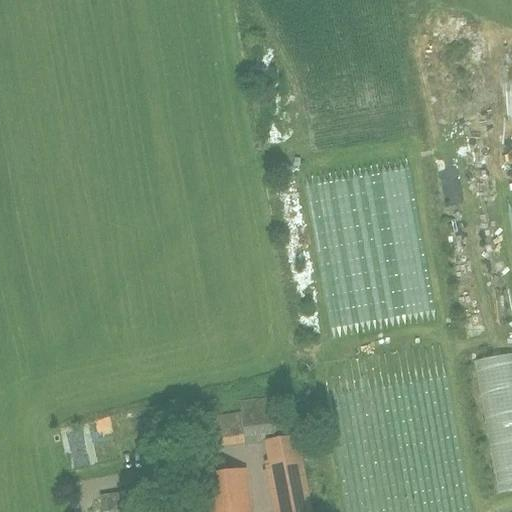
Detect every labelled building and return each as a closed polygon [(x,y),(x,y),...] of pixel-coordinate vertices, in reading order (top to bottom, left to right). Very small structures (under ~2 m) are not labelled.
[(460,174),(445,176),(448,199),(463,197),(460,174)] [(459,248),(475,246),(471,213),(455,215),(459,248)] [(511,357),(480,363),(487,410),(511,406),(511,357)] [(239,438),(240,440),(284,434),(284,432),(309,428),(307,414),(283,418),(280,397),(239,403),(241,416),(181,424),(184,446),(239,438)] [(504,493),(511,491),(511,407),(488,412),(504,493)] [(311,511),(296,437),(264,443),(268,462),(264,463),(274,511),(311,511)] [(250,511),(245,471),(201,477),(206,511),(250,511)] [(103,511),(152,511),(150,490),(101,498),(103,511)]
